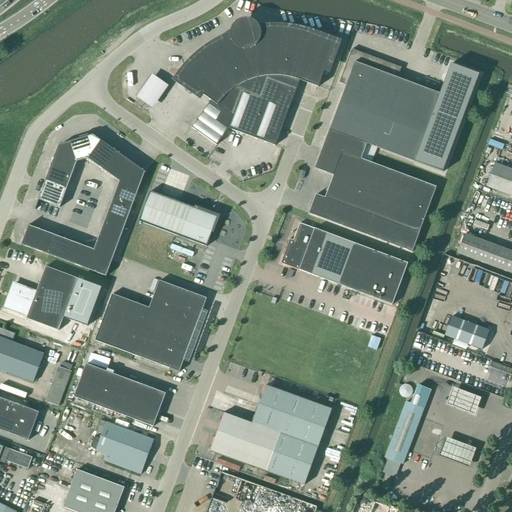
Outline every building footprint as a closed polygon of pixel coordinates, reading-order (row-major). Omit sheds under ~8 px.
[(183,76),(180,79),(210,101),(191,128),(216,146),(228,129),(275,147),(300,81),(318,88),(334,45),(317,38),(312,36),(308,35),(305,34),(301,33),(297,33),(294,32),(288,31),(283,31),(278,30),(274,30),(269,30),(264,31),(260,31),(260,34),(260,37),(259,39),(258,42),(256,44),(254,46),(252,47),(249,49),(246,49),(244,49),(241,48),(238,47),(236,45),(234,43),(233,41),(232,38),(228,40),(225,42),(220,44),(216,46),(212,48),(208,52),(204,54),(200,57),(196,61),(192,65),(190,67),(187,70),(185,72),(183,76)] [(316,195),(309,214),(412,253),(436,188),(371,163),(361,160),(367,145),(414,162),(442,173),(479,75),(451,64),(439,94),(397,79),(401,68),(352,50),(339,83),(346,86),(315,169),(333,176),(325,199),(316,195)] [(136,101),(153,111),(168,88),(151,77),(136,101)] [(29,225),(21,246),(22,247),(22,246),(106,277),(144,173),(145,174),(145,173),(144,172),(143,169),(141,170),(120,155),(119,152),(117,153),(115,152),(115,149),(112,149),(93,135),(88,137),(87,135),(79,138),(80,139),(58,146),(54,158),(51,160),(52,162),(52,163),(50,165),(51,167),(40,197),(37,198),(38,200),(38,201),(39,201),(60,208),(77,162),(87,159),(119,182),(117,189),(115,190),(116,192),(111,206),(108,207),(109,209),(104,223),(102,224),(103,226),(99,238),(97,239),(97,241),(94,251),(92,250),(91,248),(89,249),(80,245),(79,243),(76,244),(66,240),(65,238),(63,239),(53,236),(52,233),(50,234),(40,231),(39,229),(37,229),(29,227),(30,225),(29,225)] [(511,196),(511,170),(495,164),(486,187),(511,196)] [(194,208),(150,192),(139,222),(206,247),(212,233),(214,234),(214,233),(212,232),(219,215),(195,207),(194,208)] [(314,229),(299,223),(293,241),(290,240),(290,239),(280,264),(392,305),(402,277),(407,263),(314,229)] [(511,274),(511,252),(464,235),(457,254),(511,274)] [(14,284),(5,308),(27,316),(26,319),(59,331),(63,318),(87,327),(102,288),(46,267),(36,293),(14,284)] [(179,372),(206,299),(159,281),(149,308),(112,295),(95,341),(179,372)] [(451,317),(444,336),(454,340),(482,350),(489,331),(451,317)] [(0,370),(33,383),(44,355),(12,343),(15,334),(0,328),(0,370)] [(511,375),(511,372),(511,368),(494,362),(492,368),(511,375)] [(153,427),(165,394),(86,365),(74,398),(153,427)] [(59,407),(72,372),(58,367),(45,402),(59,407)] [(385,458),(403,465),(432,386),(419,382),(411,404),(406,402),(385,458)] [(404,399),(414,393),(408,384),(398,390),(404,399)] [(252,424),(224,414),(210,451),(304,486),(332,410),(266,386),(252,424)] [(476,416),(482,399),(453,389),(447,407),(476,416)] [(0,430),(28,441),(39,413),(0,398),(0,430)] [(141,475),(154,441),(106,423),(96,452),(105,455),(103,461),(141,475)] [(446,439),(440,457),(470,468),(477,450),(446,439)] [(0,446),(0,462),(5,465),(6,462),(28,470),(32,458),(3,447),(0,446)] [(115,511),(124,488),(77,470),(63,508),(74,511),(115,511)]
